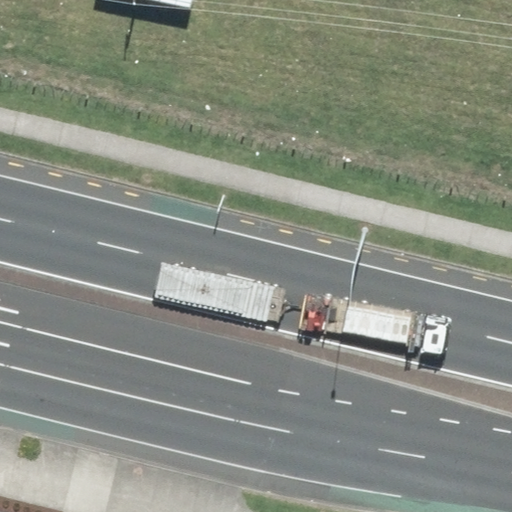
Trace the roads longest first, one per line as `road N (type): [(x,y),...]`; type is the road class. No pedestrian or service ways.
road 1 (secondary): [(511,466),(0,332)]
road 2 (secondary): [(0,210),(511,338)]
